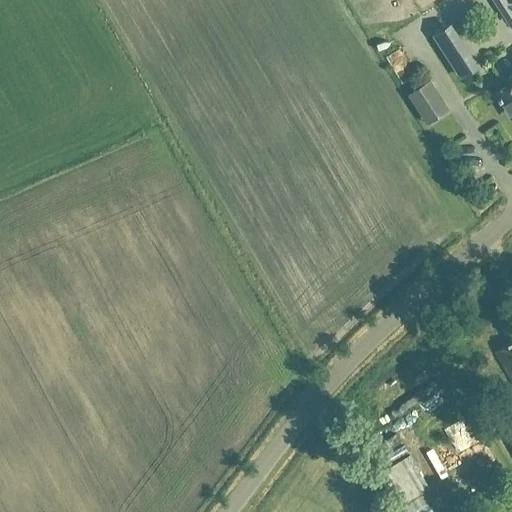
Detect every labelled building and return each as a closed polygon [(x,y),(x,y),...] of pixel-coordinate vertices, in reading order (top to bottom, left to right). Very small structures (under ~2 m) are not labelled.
[(511,0),(493,0),(508,23),(511,20),(511,0)] [(433,34),(459,76),(473,67),(447,26),(433,34)] [(405,46),(416,67),(435,57),(423,36),(405,46)] [(511,114),(511,75),(504,80),(507,84),(493,93),(508,117),(511,114)] [(449,110),(445,104),(429,80),(408,94),(423,118),(428,124),(449,110)] [(511,342),(495,352),(511,381),(511,342)] [(511,409),(496,419),(511,447),(511,409)] [(451,481),(475,472),(460,432),(436,442),(451,481)] [(396,458),(409,454),(405,439),(392,442),(396,458)] [(401,462),(414,494),(427,489),(414,456),(401,462)]
